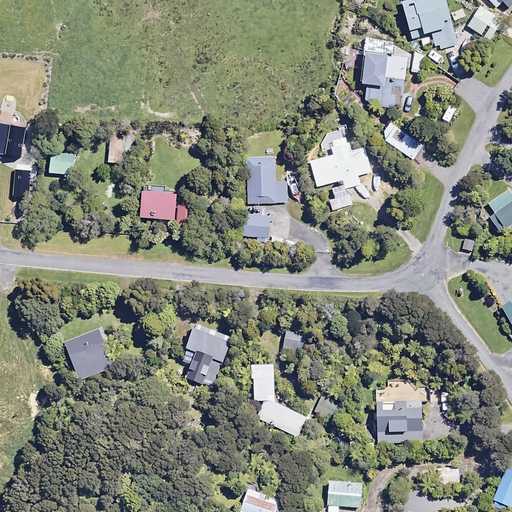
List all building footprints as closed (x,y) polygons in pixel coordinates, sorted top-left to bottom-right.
[(424,47),(434,45),(435,49),(458,44),(454,28),(447,30),(444,19),(451,18),(446,0),(402,0),(412,38),(421,36),(424,47)] [(502,19),(478,4),(466,25),(489,40),(502,19)] [(411,53),(383,38),(365,41),(360,80),(368,81),(365,103),(401,108),(407,67),(409,67),(411,53)] [(425,54),(414,52),(411,71),(422,73),(425,54)] [(422,144),(391,122),(381,137),(412,158),(422,144)] [(339,186),(332,188),(334,197),(329,198),(332,210),(353,204),(348,187),(361,184),(345,128),(327,133),(333,154),(311,160),(318,186),(337,180),(339,186)] [(123,134),(108,133),(107,161),(122,162),(123,134)] [(76,152),(52,151),(50,171),(74,173),(76,152)] [(275,157),(247,157),(248,203),(287,202),(287,182),(276,182),(275,157)] [(143,190),(141,216),(175,219),(174,229),(190,231),(192,206),(177,205),(178,192),(143,190)] [(511,227),(511,203),(492,215),(501,233),(511,227)] [(270,215),(254,213),(254,222),(244,221),(243,235),(269,237),(270,215)] [(511,300),(503,305),(511,322),(511,300)] [(114,367),(100,328),(64,341),(78,379),(114,367)] [(194,348),(216,357),(223,359),(230,343),(194,329),(188,345),(194,348)] [(306,333),(287,330),(284,351),(303,354),(306,333)] [(216,357),(194,348),(183,376),(205,385),(216,357)] [(274,364),(252,365),(253,401),(265,401),(257,418),(297,437),(307,417),(275,402),(274,364)] [(388,388),(377,388),(378,443),(422,442),(421,402),(430,402),(429,382),(388,383),(388,388)] [(342,404),(323,395),(316,412),(335,420),(342,404)] [(459,483),(458,468),(437,469),(438,484),(459,483)] [(511,505),(511,482),(502,479),(493,501),(511,508),(511,505)] [(362,482),(329,480),(327,505),(361,507),(362,482)] [(274,511),(279,498),(248,488),(239,511),(274,511)]
